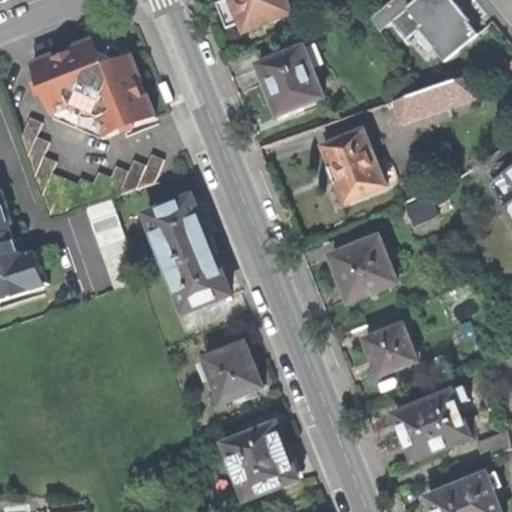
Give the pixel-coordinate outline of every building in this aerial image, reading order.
[(223,15),(228,28),(242,22),(244,26),(252,29),(294,12),(289,0),(224,0),(218,3),(223,15)] [(443,45),(454,60),(489,33),(462,0),(396,0),(378,14),(388,27),(402,17),(432,54),(443,45)] [(35,63),(55,118),(102,139),(156,116),(135,62),(124,57),(117,59),(109,56),(101,52),(99,46),(89,42),(35,63)] [(269,89),(279,114),(324,96),(310,60),(320,56),(314,43),(259,64),(269,89)] [(441,85),(469,76),(463,61),(436,70),(441,85)] [(441,85),(436,87),(443,108),(478,96),(471,75),(469,76),(441,85)] [(176,102),(180,100),(172,81),(164,83),(170,98),(172,103),(176,102)] [(443,108),(436,87),(398,99),(406,121),(443,108)] [(30,159),(38,136),(43,121),(29,116),(22,138),(30,159)] [(349,202),(399,181),(400,176),(393,160),(390,159),(381,163),(367,129),(326,145),(334,166),(341,181),(349,202)] [(30,159),(37,178),(45,156),(50,140),(38,136),(30,159)] [(152,154),(148,165),(140,188),(156,184),(164,159),(152,154)] [(37,178),(45,196),(53,173),(57,160),(45,156),(37,178)] [(140,188),(148,165),(134,160),(130,170),(123,194),(140,188)] [(123,194),(130,170),(116,165),(112,177),(105,199),(115,196),(123,194)] [(339,182),(341,181),(334,166),(332,167),(335,175),(339,182)] [(105,199),(112,177),(98,172),(94,183),(87,204),(105,199)] [(53,173),(45,196),(52,214),(66,178),(53,173)] [(52,214),(70,210),(79,182),(66,178),(52,214)] [(79,182),(70,210),(87,204),(94,183),(81,178),(79,182)] [(0,301),(46,288),(50,286),(49,283),(44,266),(39,251),(25,255),(23,248),(20,240),(18,240),(13,224),(17,223),(6,188),(0,189),(0,301)] [(144,279),(115,196),(105,199),(87,204),(116,289),(144,279)] [(151,214),(190,312),(235,293),(213,238),(196,196),(151,214)] [(344,278),(353,301),(401,282),(383,237),(335,256),(344,278)] [(52,282),(47,265),(44,266),(49,283),(52,282)] [(48,293),(46,288),(0,301),(2,308),(48,293)] [(376,358),(383,376),(422,361),(407,324),(369,339),(376,358)] [(210,359),(227,401),(266,386),(257,362),(249,343),(210,359)] [(408,438),(417,461),(474,438),(455,391),(398,414),(408,438)] [(228,444),(250,499),(302,478),(290,447),(280,423),(228,444)] [(481,444),(486,459),(511,449),(511,440),(510,434),(481,444)] [(437,511),(504,511),(490,475),(432,497),(437,511)]
